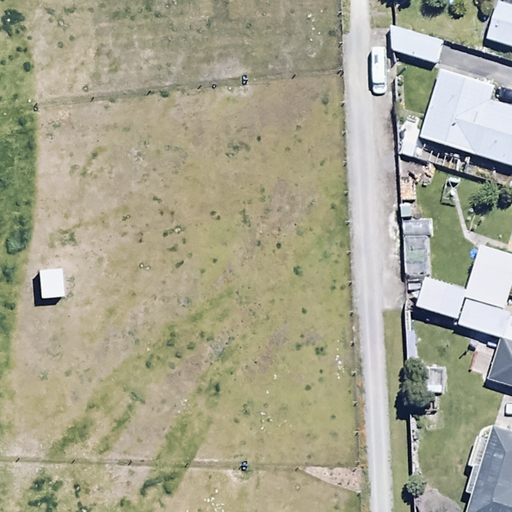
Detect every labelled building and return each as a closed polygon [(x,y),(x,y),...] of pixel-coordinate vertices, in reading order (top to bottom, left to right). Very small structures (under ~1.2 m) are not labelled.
[(511,0),(506,0),(505,5),(500,3),(487,45),(511,52),(511,0)] [(391,30),(391,55),(436,68),(443,46),(391,30)] [(511,110),(493,104),(497,92),(441,75),(420,141),(511,169),(511,110)] [(499,341),(511,345),(511,316),(505,315),(511,290),(511,260),(479,251),(466,293),(424,281),(416,310),(460,324),(458,329),(499,341)] [(60,275),(35,277),(37,305),(62,303),(60,275)] [(511,345),(499,341),(486,386),(511,393),(511,345)] [(471,498),(467,511),(511,511),(511,436),(493,431),(489,445),(478,442),(469,471),(473,472),(466,497),(471,498)]
